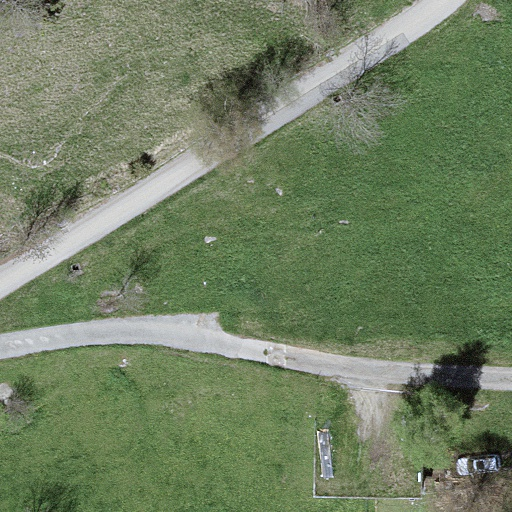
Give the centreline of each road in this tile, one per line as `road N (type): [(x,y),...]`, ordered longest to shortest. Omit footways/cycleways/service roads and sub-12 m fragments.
road 1 (unclassified): [(0,285),(443,0)]
road 2 (track): [(0,348),(147,333),(465,383),(511,383)]
